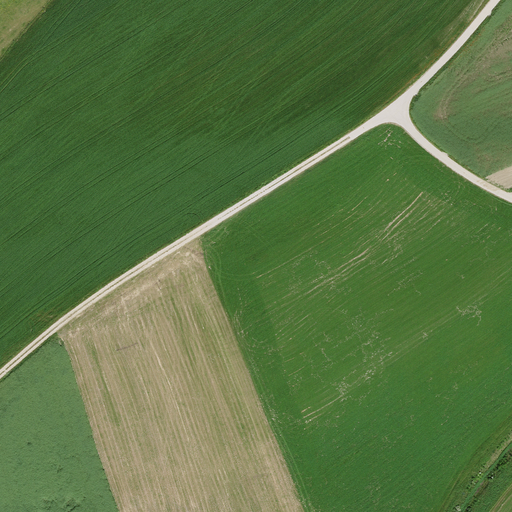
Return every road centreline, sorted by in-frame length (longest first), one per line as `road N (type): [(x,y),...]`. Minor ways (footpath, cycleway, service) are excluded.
road 1 (track): [(496,0),(392,107),(108,288),(0,374)]
road 2 (track): [(511,198),(439,155),(392,107)]
